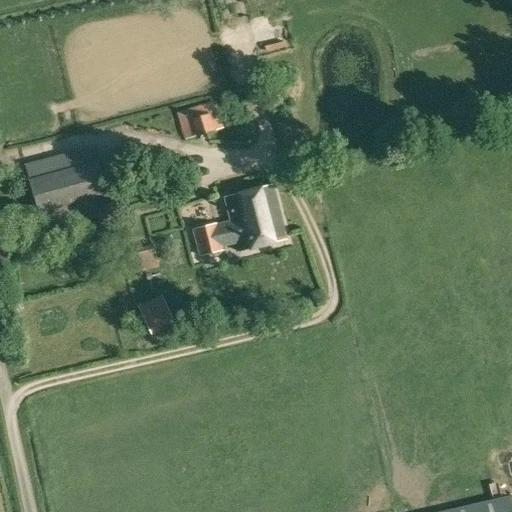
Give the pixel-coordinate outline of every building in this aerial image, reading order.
[(178,112),(186,139),(222,128),(214,101),(178,112)] [(29,180),(43,229),(112,210),(97,160),(29,180)] [(239,251),(286,239),(272,185),(226,198),(232,223),(217,227),(216,224),(194,230),(200,255),(223,249),(222,246),(236,242),(239,251)] [(120,253),(125,275),(158,266),(153,244),(120,253)] [(142,314),(151,333),(173,322),(165,303),(142,314)] [(439,511),(511,511),(511,497),(511,496),(439,511)]
